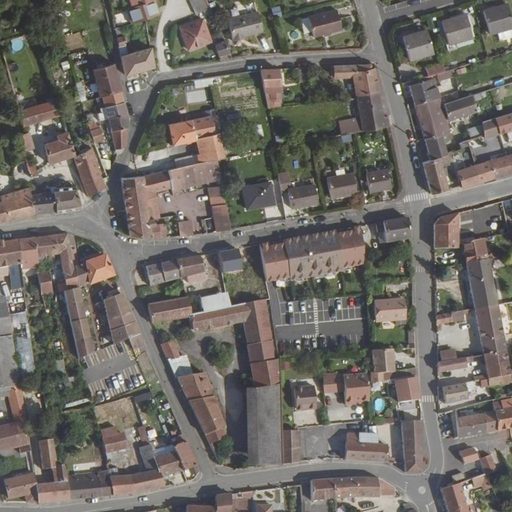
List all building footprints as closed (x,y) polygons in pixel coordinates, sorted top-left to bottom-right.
[(127,0),(130,6),(125,7),(130,22),(144,18),(159,13),(154,0),(127,0)] [(208,7),(204,0),(189,0),(196,13),(199,12),(208,7)] [(494,9),(493,7),(485,9),(491,31),(511,25),(511,15),(509,5),(494,9)] [(272,16),(282,15),(281,6),(271,7),(272,16)] [(211,13),(208,7),(199,12),(201,17),(211,13)] [(340,29),(335,9),(324,12),(314,15),(299,19),(303,33),(310,31),(311,36),(340,29)] [(267,31),(262,11),(227,20),(233,42),(242,40),(242,38),(267,31)] [(456,17),(457,20),(442,24),(447,43),(472,36),(465,15),(456,17)] [(210,40),(201,18),(180,26),(189,49),(210,40)] [(232,60),(231,59),(216,25),(208,28),(216,47),(215,48),(217,57),(220,56),(223,61),(232,60)] [(411,37),(410,34),(401,37),(408,59),(432,52),(426,32),(411,37)] [(128,76),(160,68),(154,47),(123,55),(128,76)] [(99,96),(102,95),(104,106),(123,101),(113,64),(110,64),(108,57),(93,61),(95,69),(92,70),(99,96)] [(442,71),(440,65),(440,63),(424,68),(426,76),(435,73),(442,71)] [(347,78),(351,78),(353,86),(375,82),(373,69),(369,70),(368,65),(347,66),(347,78)] [(347,78),(347,66),(329,67),(324,75),(329,79),(347,78)] [(300,82),(306,81),(306,68),(298,69),(300,82)] [(451,68),(447,70),(442,71),(443,77),(452,72),(451,68)] [(279,93),(277,70),(259,71),(264,94),(267,94),(269,94),(279,93)] [(197,87),(213,85),(212,78),(196,81),(197,87)] [(412,104),(437,97),(433,82),(432,79),(407,86),(412,104)] [(375,82),(353,86),(354,96),(377,92),(375,82)] [(354,96),(355,100),(360,131),(388,125),(386,116),(381,117),(377,92),(354,96)] [(269,94),(267,94),(268,101),(271,104),(278,103),(280,100),(279,93),(269,94)] [(476,114),(471,95),(442,104),(447,121),(463,116),(463,118),(476,114)] [(417,122),(443,115),(440,105),(437,97),(412,104),(417,122)] [(58,100),(19,112),(23,126),(52,117),(53,121),(60,119),(63,129),(66,128),(58,100)] [(127,113),(123,101),(104,106),(99,107),(100,112),(97,113),(100,120),(107,118),(127,113)] [(511,112),(478,123),(482,136),(482,139),(511,129),(511,112)] [(90,129),(97,127),(94,113),(87,115),(90,129)] [(125,146),(127,113),(107,118),(108,121),(105,122),(107,132),(110,131),(115,154),(120,153),(123,147),(125,146)] [(443,115),(417,122),(422,141),(438,136),(439,139),(444,137),(443,133),(447,131),(443,115)] [(210,117),(167,125),(171,146),(201,139),(213,136),(210,117)] [(478,123),(466,127),(469,140),(482,136),(478,123)] [(103,132),(102,127),(91,131),(93,137),(95,143),(104,139),(102,132),(103,132)] [(347,127),(338,129),(339,135),(348,134),(347,127)] [(58,141),(44,145),(48,163),(74,154),(68,132),(57,135),(58,141)] [(30,149),(25,133),(19,135),(22,147),(24,151),(30,149)] [(221,152),(218,135),(213,136),(201,139),(205,155),(221,152)] [(428,160),(444,155),(439,139),(438,136),(422,141),(428,160)] [(22,147),(12,150),(15,163),(26,160),(22,147)] [(90,148),(78,154),(75,156),(73,157),(87,197),(104,187),(90,148)] [(223,159),(221,152),(205,155),(206,162),(215,161),(223,159)] [(444,155),(428,160),(421,162),(429,195),(446,190),(440,166),(447,164),(445,157),(452,155),(451,152),(444,155)] [(511,154),(455,171),(460,187),(460,189),(511,174),(511,154)] [(26,160),(15,163),(17,171),(28,168),(26,160)] [(171,170),(137,176),(123,178),(121,184),(127,227),(148,224),(148,225),(154,224),(153,218),(147,219),(146,207),(155,205),(154,190),(170,187),(172,195),(179,194),(178,188),(205,182),(207,189),(220,186),(215,161),(206,162),(171,170)] [(368,193),(390,188),(386,169),(364,174),(368,193)] [(357,192),(353,173),(325,179),(329,198),(357,192)] [(241,190),(245,210),(263,207),(272,205),(268,185),(267,184),(241,190)] [(55,212),(55,214),(57,213),(53,194),(51,194),(49,188),(44,189),(44,193),(38,194),(37,186),(29,186),(29,188),(34,215),(55,212)] [(220,186),(207,189),(208,195),(221,192),(220,186)] [(313,186),(286,191),(290,208),(316,203),(313,186)] [(54,189),(54,187),(49,188),(51,194),(53,194),(57,213),(79,209),(74,187),(54,189)] [(34,215),(29,188),(0,196),(0,197),(8,221),(34,215)] [(229,230),(221,192),(208,195),(211,209),(212,209),(215,220),(213,220),(215,234),(229,232),(229,230)] [(497,230),(489,203),(470,209),(478,236),(497,230)] [(146,207),(147,219),(153,218),(156,218),(155,205),(146,207)] [(456,225),(461,225),(460,211),(439,217),(433,226),(433,248),(456,247),(456,225)] [(408,239),(405,218),(375,223),(378,236),(383,235),(385,243),(408,239)] [(185,224),(185,222),(179,222),(180,237),(193,235),(192,224),(185,224)] [(128,236),(151,238),(166,237),(165,223),(154,224),(148,225),(148,224),(127,227),(128,236)] [(358,227),(322,234),(329,275),(361,269),(358,227)] [(57,285),(59,292),(61,291),(76,287),(72,268),(69,252),(68,248),(65,234),(53,236),(55,255),(58,254),(59,258),(60,266),(58,267),(58,270),(61,270),(63,284),(57,285)] [(65,234),(68,248),(75,247),(73,237),(66,234),(65,234)] [(329,275),(322,234),(290,240),(297,281),(329,275)] [(38,258),(55,255),(53,236),(32,239),(37,265),(39,265),(38,258)] [(461,242),(465,262),(488,258),(511,253),(510,251),(486,256),(482,238),(461,242)] [(32,239),(16,241),(20,270),(37,268),(37,265),(32,239)] [(297,281),(290,240),(264,245),(266,261),(260,262),(261,273),(264,284),(289,279),(289,282),(297,281)] [(20,270),(16,241),(0,243),(0,268),(8,267),(11,284),(4,285),(5,291),(7,291),(23,288),(20,270)] [(260,262),(266,261),(264,245),(258,246),(260,262)] [(69,252),(72,268),(78,266),(75,250),(69,252)] [(70,323),(84,319),(76,288),(89,283),(89,284),(112,275),(104,257),(84,263),(84,264),(81,265),(78,266),(72,268),(76,287),(61,291),(70,323)] [(198,257),(176,262),(179,278),(184,277),(186,284),(203,279),(198,257)] [(473,308),(496,303),(488,258),(465,262),(473,308)] [(179,278),(176,262),(145,267),(149,286),(179,278)] [(48,272),(38,273),(39,279),(42,295),(52,293),(48,272)] [(45,309),(42,295),(39,279),(34,280),(37,297),(34,298),(34,304),(29,305),(29,307),(41,305),(42,310),(45,310),(45,309)] [(230,284),(196,292),(200,313),(234,306),(230,284)] [(189,315),(200,313),(196,292),(195,289),(183,291),(184,298),(189,315)] [(119,291),(113,294),(128,337),(140,333),(119,291)] [(100,322),(108,320),(114,344),(128,337),(113,294),(95,299),(100,322)] [(0,333),(9,332),(5,306),(4,298),(0,298),(0,333)] [(245,378),(241,379),(243,392),(278,386),(277,360),(271,361),(270,346),(267,328),(264,308),(266,308),(265,299),(234,306),(200,313),(189,315),(184,298),(147,305),(150,324),(152,324),(186,318),(189,332),(241,323),(250,373),(245,374),(245,378)] [(401,300),(371,304),(372,324),(392,322),(403,321),(401,300)] [(482,354),(505,350),(496,303),(473,308),(480,342),(482,354)] [(463,318),(462,310),(436,315),(436,324),(463,318)] [(66,374),(56,314),(48,315),(58,375),(66,374)] [(50,356),(45,319),(32,321),(38,357),(50,356)] [(84,319),(70,323),(78,358),(94,351),(93,339),(89,340),(84,319)] [(0,395),(10,393),(21,392),(20,385),(9,386),(9,385),(18,383),(10,336),(0,337),(0,395)] [(174,379),(176,378),(213,453),(218,451),(214,442),(225,436),(222,427),(223,426),(201,370),(187,372),(181,357),(178,358),(171,342),(160,344),(159,344),(174,379)] [(439,362),(453,359),(450,348),(437,351),(439,362)] [(473,376),(474,381),(486,378),(509,374),(505,350),(482,354),(486,374),(473,376)] [(392,373),(391,351),(370,352),(371,375),(369,375),(369,384),(385,382),(392,381),(392,373)] [(444,371),(463,367),(462,358),(453,359),(437,362),(437,375),(444,373),(444,371)] [(281,369),(290,369),(290,360),(281,360),(281,369)] [(414,377),(414,370),(392,373),(392,381),(413,378),(414,377)] [(360,402),(366,402),(364,374),(321,378),(323,393),(343,392),(344,406),(353,405),(353,403),(360,402)] [(510,381),(509,374),(486,378),(487,385),(510,381)] [(67,390),(78,386),(75,377),(64,380),(67,390)] [(417,401),(413,378),(392,381),(396,405),(417,401)] [(473,390),(472,381),(441,387),(444,402),(467,398),(465,391),(473,390)] [(243,392),(241,392),(244,470),(279,466),(278,434),(278,386),(243,392)] [(306,410),(315,409),(313,387),(293,389),(294,409),(306,408),(306,410)] [(25,415),(21,392),(10,393),(14,417),(25,415)] [(151,392),(135,396),(136,402),(153,398),(151,392)] [(138,426),(130,397),(118,401),(125,429),(138,426)] [(343,397),(331,398),(332,409),(344,408),(343,397)] [(493,412),(496,430),(508,427),(511,426),(511,405),(511,399),(492,403),(493,412)] [(114,402),(93,408),(96,416),(116,410),(114,402)] [(442,439),(458,437),(456,420),(455,409),(443,412),(444,415),(435,418),(435,441),(442,439)] [(417,417),(415,410),(404,412),(405,419),(417,417)] [(496,430),(493,412),(476,416),(456,420),(458,437),(492,431),(496,430)] [(16,423),(0,426),(0,450),(19,446),(21,454),(30,451),(29,444),(25,415),(14,417),(16,423)] [(419,473),(419,423),(419,422),(399,425),(402,465),(403,473),(419,473)] [(138,494),(163,487),(159,477),(153,457),(151,453),(143,429),(141,430),(142,437),(141,437),(143,446),(139,448),(147,472),(138,474),(134,475),(122,477),(118,473),(118,469),(107,471),(111,496),(138,494)] [(106,455),(106,456),(106,460),(111,459),(110,455),(127,450),(124,437),(121,438),(119,433),(111,435),(112,440),(103,443),(106,455)] [(279,466),(298,463),(297,433),(278,434),(279,466)] [(191,475),(198,473),(181,434),(175,437),(178,444),(172,447),(171,447),(173,451),(181,471),(188,468),(191,475)] [(375,442),(375,436),(356,434),(356,436),(345,435),(344,450),(342,450),(341,454),(344,454),(343,462),(385,464),(385,463),(384,447),(383,447),(383,443),(375,442)] [(35,485),(38,504),(68,501),(66,482),(64,476),(63,472),(61,466),(55,468),(50,438),(38,441),(43,469),(51,468),(52,483),(35,485)] [(151,453),(153,457),(173,451),(171,447),(151,453)] [(477,458),(472,448),(459,452),(464,463),(477,458)] [(173,451),(153,457),(159,477),(181,471),(173,451)] [(495,471),(490,454),(479,457),(486,476),(486,477),(489,476),(488,473),(495,471)] [(74,475),(74,481),(66,482),(68,501),(111,496),(107,471),(107,466),(95,467),(96,473),(74,475)] [(486,477),(486,476),(484,472),(472,477),(474,482),(486,477)] [(25,496),(26,503),(38,504),(35,485),(34,475),(4,481),(8,499),(9,499),(25,496)] [(447,475),(439,475),(440,483),(448,483),(447,475)] [(362,478),(331,480),(333,499),(350,498),(357,498),(376,499),(374,480),(362,478)] [(333,499),(331,480),(308,482),(310,501),(333,499)] [(388,497),(392,497),(393,490),(375,480),(374,480),(376,499),(376,497),(388,497)] [(467,511),(459,481),(454,483),(441,488),(441,493),(447,511),(467,511)] [(503,511),(492,489),(490,484),(487,485),(471,493),(479,511),(503,511)] [(228,511),(229,494),(221,495),(213,497),(213,508),(212,511),(228,511)]
